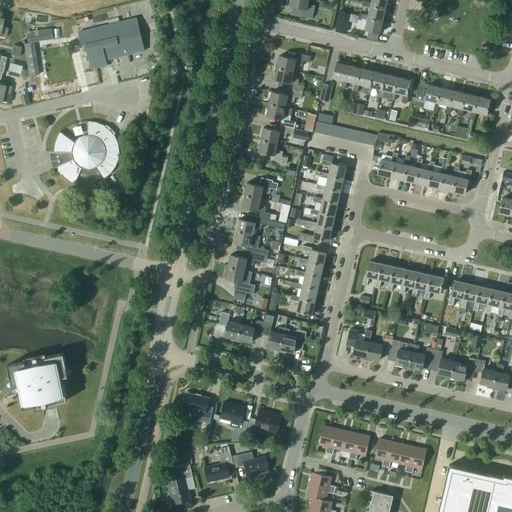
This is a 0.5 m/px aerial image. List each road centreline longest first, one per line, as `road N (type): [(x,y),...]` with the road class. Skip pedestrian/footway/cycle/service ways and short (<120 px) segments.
road 1 (residential): [(176,273),(202,274),(262,23)]
road 2 (tertiary): [(176,273),(239,0)]
road 3 (residential): [(511,435),(317,389)]
road 4 (residential): [(511,407),(324,364)]
road 5 (residential): [(176,273),(0,231)]
road 6 (residential): [(478,213),(364,189),(355,216),(363,234)]
road 7 (tertiary): [(123,511),(157,352)]
road 8 (residential): [(309,387),(157,352)]
road 9 (residential): [(324,364),(351,249),(363,234)]
road 10 (residential): [(478,213),(510,81)]
road 11 (residential): [(392,53),(262,23)]
road 12 (residential): [(363,234),(456,253),(468,249),(476,230)]
road 13 (residential): [(510,81),(392,53)]
